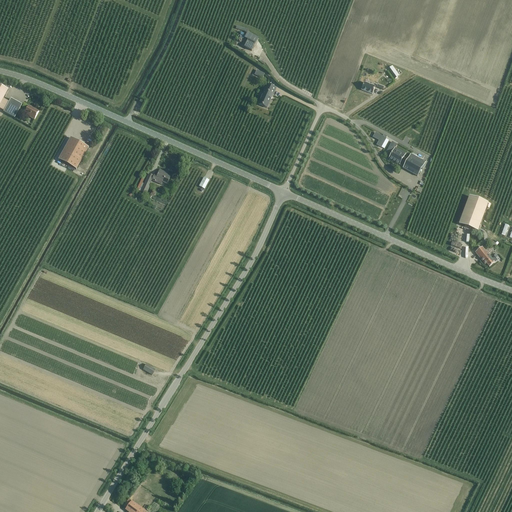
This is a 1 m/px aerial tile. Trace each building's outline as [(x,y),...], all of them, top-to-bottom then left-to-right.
[(240,48),(247,33),(239,30),(233,45),(240,48)] [(245,39),(255,45),(259,39),(247,33),(244,39),(245,39)] [(252,52),(255,45),(245,39),(242,46),(252,52)] [(388,69),(395,79),(399,76),(392,66),(388,69)] [(377,79),(385,74),(383,71),(375,77),(377,79)] [(372,95),(375,87),(364,83),(361,90),(372,95)] [(272,95),(273,96),(276,89),(267,85),(264,92),(265,92),(259,105),(267,108),(272,95)] [(0,106),(8,91),(0,86),(0,106)] [(22,106),(11,100),(4,113),(15,119),(22,106)] [(34,120),(39,112),(29,107),(29,106),(25,115),(25,114),(34,120)] [(375,133),(373,138),(379,141),(377,145),(381,148),(386,139),(387,137),(384,135),(383,137),(375,133)] [(76,170),(89,148),(71,138),(59,160),(69,166),(72,168),(76,170)] [(391,143),(385,153),(391,156),(389,160),(396,164),(403,168),(403,169),(402,169),(417,177),(425,163),(418,159),(410,155),(409,158),(407,161),(403,158),(405,155),(400,152),(394,149),(396,146),(391,143)] [(145,182),(144,184),(140,182),(137,190),(140,191),(140,192),(146,195),(150,187),(149,186),(152,181),(160,185),(161,181),(167,184),(170,177),(164,174),(164,173),(159,171),(156,177),(153,175),(153,177),(148,175),(145,182)] [(204,178),(199,187),(204,190),(209,181),(204,178)] [(469,197),(459,225),(478,232),(488,204),(469,197)] [(450,250),(458,252),(460,243),(455,242),(454,245),(452,244),(450,250)] [(496,259),(498,257),(496,255),(494,256),(495,258),(492,260),(483,248),(476,253),(485,265),(486,264),(489,268),(498,261),(496,259)] [(151,376),(155,371),(146,366),(143,371),(151,376)] [(145,511),(129,500),(124,507),(127,509),(125,510),(127,511),(145,511)]
